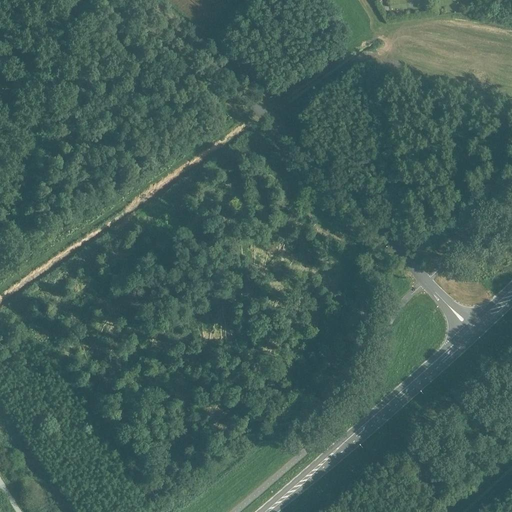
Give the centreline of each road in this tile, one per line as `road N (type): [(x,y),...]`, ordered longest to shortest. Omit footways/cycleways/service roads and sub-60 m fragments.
road 1 (tertiary): [(473,335),(231,81),(134,0)]
road 2 (secondary): [(267,511),(473,335)]
